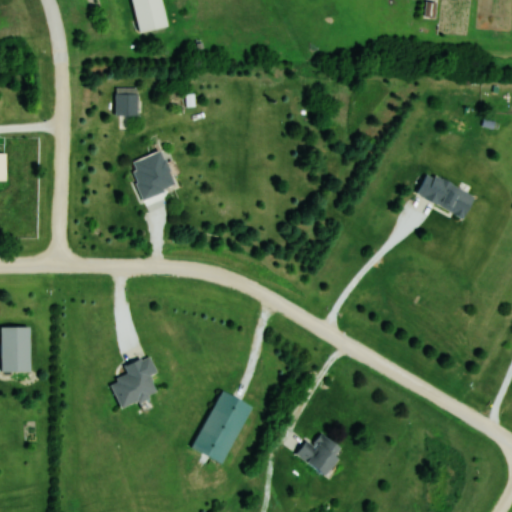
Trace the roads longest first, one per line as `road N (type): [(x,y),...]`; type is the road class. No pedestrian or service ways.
road 1 (residential): [(511,442),(222,274),(0,264)]
road 2 (residential): [(57,264),(60,64),(49,0)]
